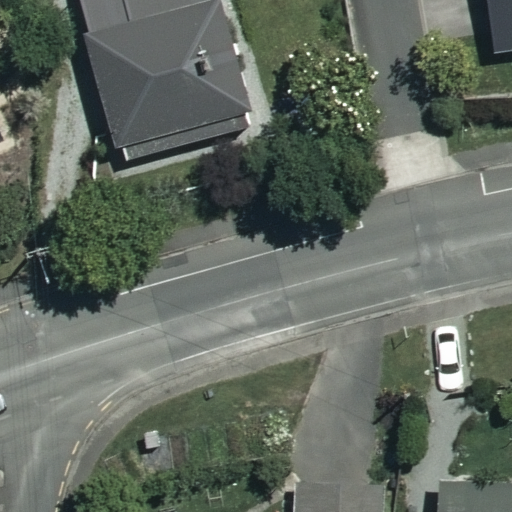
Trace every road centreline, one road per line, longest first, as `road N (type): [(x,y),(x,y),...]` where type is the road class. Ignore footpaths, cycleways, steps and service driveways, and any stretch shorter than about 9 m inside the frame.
road 1 (tertiary): [(428,252),(217,306),(0,379)]
road 2 (residential): [(385,0),(428,252)]
